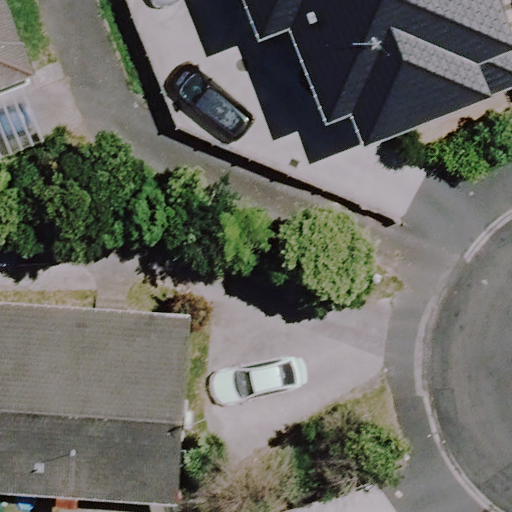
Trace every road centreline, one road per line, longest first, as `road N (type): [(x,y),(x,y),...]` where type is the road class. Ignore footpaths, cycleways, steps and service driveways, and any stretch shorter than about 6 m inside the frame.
road 1 (unknown): [(494,406),(238,511)]
road 2 (residential): [(511,428),(494,406),(493,332),(511,308)]
